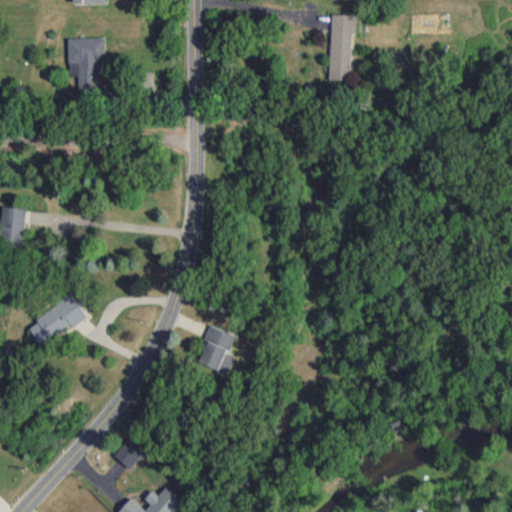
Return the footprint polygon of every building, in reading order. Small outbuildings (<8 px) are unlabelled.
[(68,0),(68,10),(103,10),(103,0),(68,0)] [(328,85),(349,85),(350,20),(329,20),(328,85)] [(102,44),(66,44),(66,84),(75,84),(76,102),(97,102),(97,71),(102,71),(102,44)] [(20,213),(0,213),(0,253),(20,253),(20,213)] [(84,325),(70,301),(23,329),(37,354),(84,325)] [(231,340),(205,332),(193,371),(223,380),(229,362),(225,361),(231,340)] [(178,511),(181,508),(168,499),(158,511),(178,511)]
